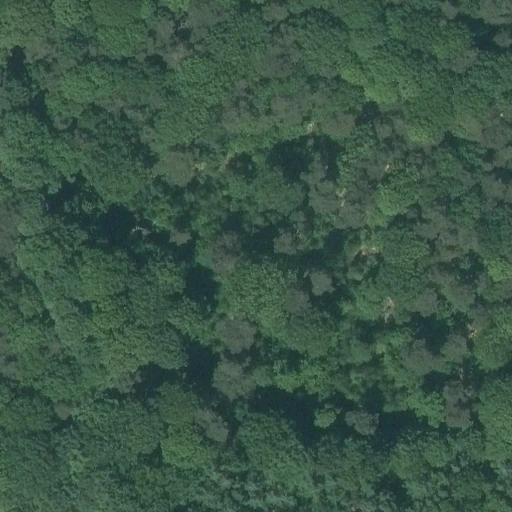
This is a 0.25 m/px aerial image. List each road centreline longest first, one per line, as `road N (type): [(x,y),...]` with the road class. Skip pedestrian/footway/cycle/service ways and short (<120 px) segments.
road 1 (track): [(511,435),(138,471)]
road 2 (track): [(138,471),(0,486)]
